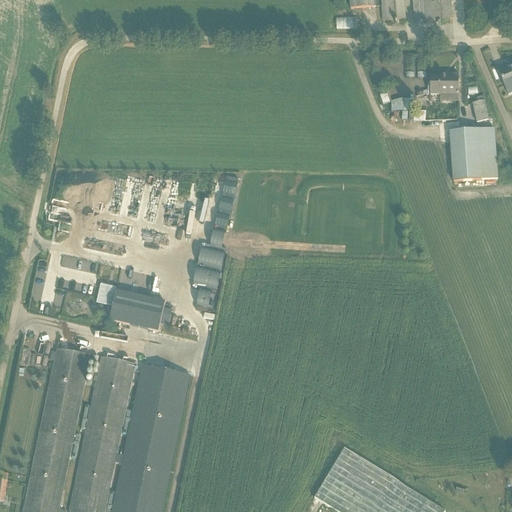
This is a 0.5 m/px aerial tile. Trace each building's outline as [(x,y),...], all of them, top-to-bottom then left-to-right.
[(374,0),(349,0),(350,10),(375,8),(374,0)] [(380,0),(382,21),(405,19),(403,0),(380,0)] [(411,0),(414,24),(452,22),(449,0),(411,0)] [(332,28),(353,28),(353,20),(332,20),(332,28)] [(511,72),(498,78),(508,101),(511,98),(511,72)] [(457,76),(427,75),(426,100),(456,101),(457,76)] [(406,125),(412,124),(412,117),(415,117),(415,104),(395,105),(396,117),(406,117),(406,125)] [(481,128),(493,125),(489,105),(477,108),(481,128)] [(476,131),(449,133),(453,185),(499,182),(496,141),(477,142),(476,131)] [(87,330),(99,332),(100,319),(88,317),(87,330)] [(125,327),(122,338),(150,344),(152,333),(125,327)] [(62,511),(94,357),(57,350),(23,511),(62,511)] [(101,358),(69,511),(108,511),(138,365),(101,358)] [(157,399),(157,388),(148,388),(149,399),(157,399)] [(445,511),(347,452),(310,511),(445,511)] [(2,477),(0,505),(9,506),(11,478),(2,477)]
